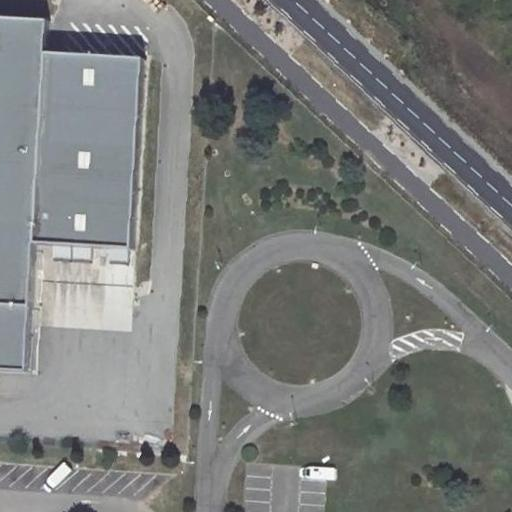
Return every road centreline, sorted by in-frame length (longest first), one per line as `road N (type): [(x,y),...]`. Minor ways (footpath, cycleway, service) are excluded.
road 1 (tertiary): [(511,209),(291,0)]
road 2 (unknown): [(0,416),(133,425)]
